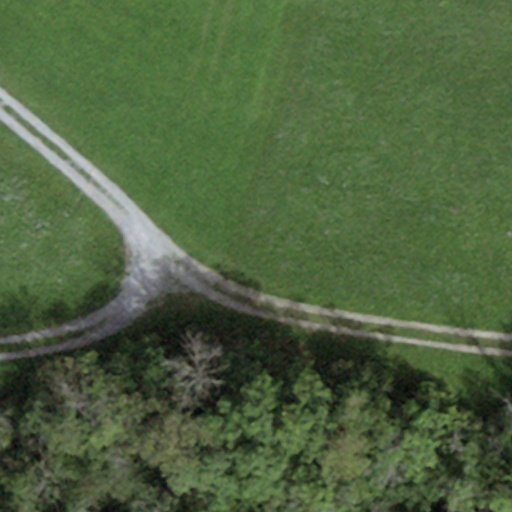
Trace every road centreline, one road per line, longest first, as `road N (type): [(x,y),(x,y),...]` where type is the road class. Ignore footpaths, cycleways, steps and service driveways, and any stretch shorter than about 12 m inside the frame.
road 1 (track): [(163,274),(274,313),(511,350)]
road 2 (track): [(0,102),(135,217),(163,274)]
road 3 (track): [(163,274),(112,326),(0,349)]
